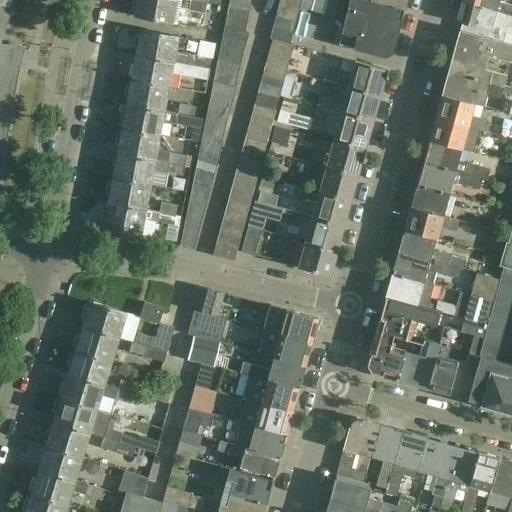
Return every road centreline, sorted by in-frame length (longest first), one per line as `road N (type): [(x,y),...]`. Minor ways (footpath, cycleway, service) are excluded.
road 1 (residential): [(350,306),(437,0)]
road 2 (residential): [(350,306),(200,270),(44,258)]
road 3 (residential): [(44,258),(92,0)]
road 4 (residential): [(331,384),(511,434)]
road 5 (residential): [(0,404),(44,258)]
road 6 (residential): [(295,511),(331,384)]
